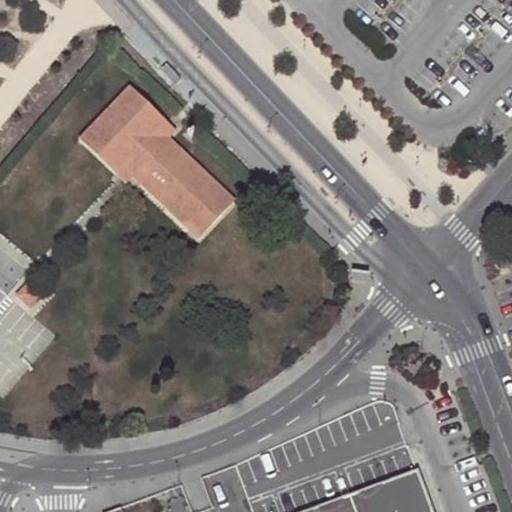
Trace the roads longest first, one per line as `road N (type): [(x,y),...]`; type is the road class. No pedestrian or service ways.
road 1 (tertiary): [(29,472),(118,472),(225,443),(299,396),(424,275)]
road 2 (secondary): [(171,0),(424,275)]
road 3 (secondary): [(424,275),(511,492)]
road 4 (secondary): [(511,419),(466,310),(424,275)]
road 5 (tertiary): [(424,275),(511,180)]
